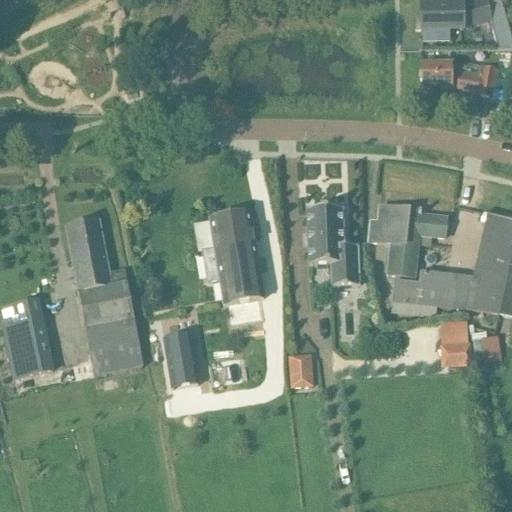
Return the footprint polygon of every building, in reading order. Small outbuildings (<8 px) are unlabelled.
[(463,10),(463,11),(450,11),(450,10),(421,10),(421,19),(415,19),(415,35),(461,34),(461,26),(468,26),(468,29),(489,23),(484,4),(463,10)] [(498,74),(467,68),(466,73),(453,71),(452,68),(423,69),(423,93),(452,92),(453,91),(479,96),(479,98),(493,101),(498,74)] [(494,93),(493,101),(502,103),(503,94),(494,93)] [(316,211),(316,214),(307,214),(310,270),(332,269),(332,291),(358,290),(357,250),(343,251),(341,213),(333,213),(333,210),(331,208),(318,208),(316,211)] [(423,215),(380,211),(378,226),(371,226),(369,245),(392,248),(389,278),(415,281),(419,239),(444,241),(446,222),(423,219),(423,215)] [(263,301),(249,216),(210,222),(224,308),(263,301)] [(396,284),(394,306),(498,317),(511,256),(511,223),(488,218),(473,282),(421,277),(419,286),(396,284)] [(143,371),(125,274),(108,277),(98,223),(65,230),(78,297),(93,380),(143,371)] [(511,256),(498,317),(511,318),(511,256)] [(0,328),(13,383),(54,374),(38,304),(16,309),(19,324),(0,328)] [(501,365),(498,337),(472,340),(475,368),(501,365)] [(166,342),(174,392),(201,387),(192,338),(166,342)] [(467,348),(441,350),(412,351),(413,373),(471,370),(470,348),(467,348)] [(289,392),(315,392),(313,357),(288,358),(289,392)] [(217,361),(221,388),(244,384),(240,358),(217,361)]
